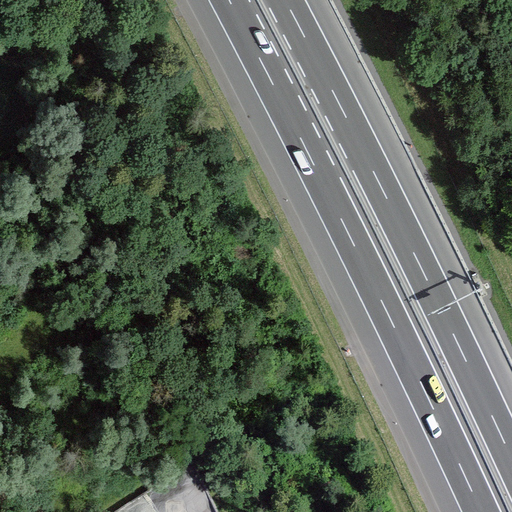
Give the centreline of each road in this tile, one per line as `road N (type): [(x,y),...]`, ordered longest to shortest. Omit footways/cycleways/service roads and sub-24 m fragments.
road 1 (motorway): [(228,0),(481,511)]
road 2 (motorway): [(511,459),(285,0)]
